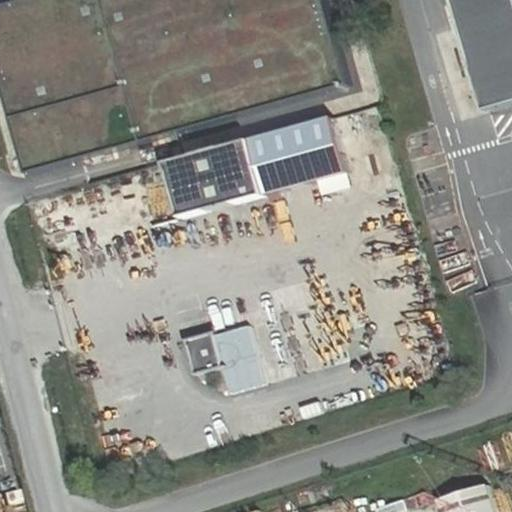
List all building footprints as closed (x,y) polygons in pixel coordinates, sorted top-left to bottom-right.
[(330,0),(26,0),(0,7),(0,68),(28,173),(353,85),(330,0)] [(511,0),(459,0),(493,112),(511,106),(511,0)] [(277,132),(252,139),(268,194),(293,187),(277,132)] [(268,194),(252,139),(169,163),(185,218),(268,194)] [(123,209),(155,202),(152,189),(120,196),(123,209)] [(184,241),(192,266),(219,257),(212,233),(184,241)] [(226,366),(233,394),(350,365),(342,330),(365,324),(358,298),(334,304),(327,275),(209,304),(216,335),(190,341),(197,373),(226,366)] [(500,511),(492,485),(443,501),(446,511),(500,511)]
